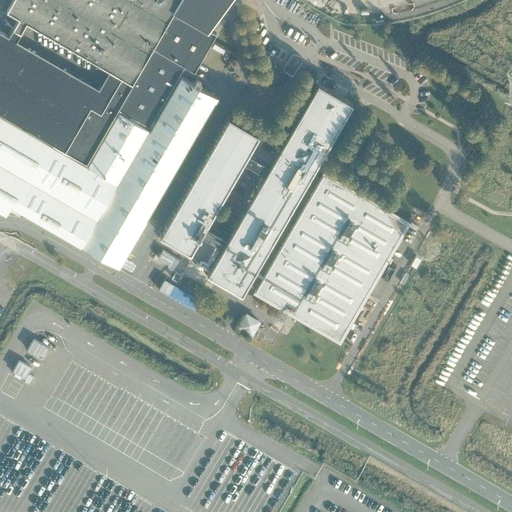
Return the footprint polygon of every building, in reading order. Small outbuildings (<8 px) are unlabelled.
[(13,0),(7,10),(21,17),(10,35),(0,29),(0,112),(88,163),(118,110),(149,128),(180,75),(186,65),(196,72),(218,33),(215,31),(211,29),(231,0),(13,0)] [(88,163),(0,112),(0,211),(6,215),(11,206),(120,265),(220,98),(180,75),(149,128),(118,110),(88,163)] [(295,129),(274,165),(253,153),(263,135),(230,116),(161,235),(194,254),(205,236),(225,248),(209,274),(247,295),(251,289),(342,343),(414,221),(320,166),(357,103),(322,83),(313,99),(295,129)] [(177,257),(164,249),(161,254),(156,251),(153,256),(171,267),(177,257)] [(251,334),(260,320),(244,310),(235,324),(251,334)] [(32,341),(27,350),(44,359),(49,349),(32,341)] [(93,431),(184,430),(187,423),(114,388),(113,388),(110,393),(110,402),(115,404),(108,405),(115,408),(113,412),(104,412),(102,417),(97,415),(93,423),(93,417),(90,417),(90,423),(96,426),(93,431)]
